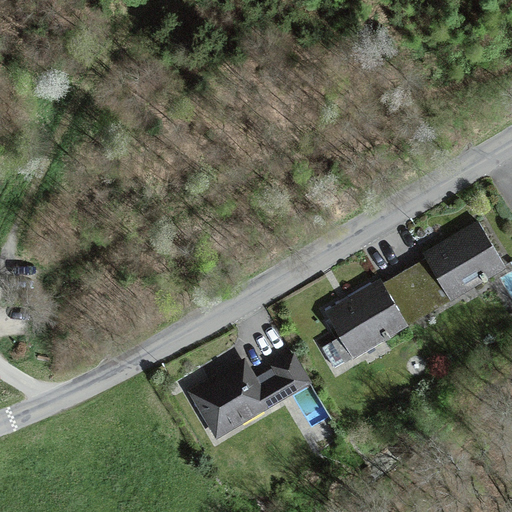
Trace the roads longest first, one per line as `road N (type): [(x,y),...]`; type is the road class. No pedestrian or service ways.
road 1 (tertiary): [(511,141),(140,358),(0,423)]
road 2 (track): [(0,338),(104,57),(143,0)]
